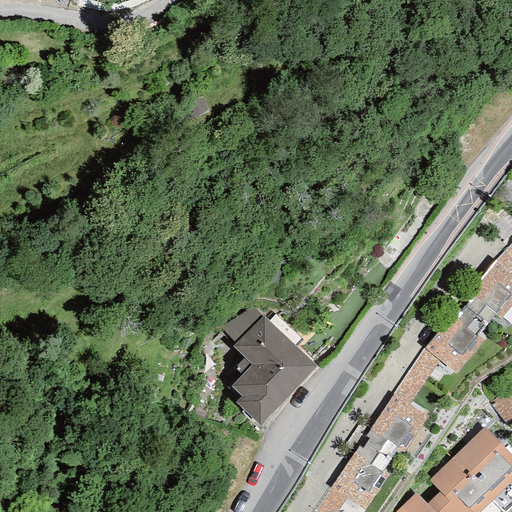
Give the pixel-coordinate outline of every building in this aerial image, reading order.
[(468,302),(464,306),(486,324),(493,314),(500,319),(511,303),(511,273),(511,272),(511,271),(511,243),(496,260),(462,297),(468,302)] [(449,319),(425,348),(439,360),(455,373),(484,340),(477,335),(486,324),(464,306),(449,319)] [(316,367),(252,307),(221,327),(234,344),(232,347),(243,358),(234,367),(242,374),(231,386),(240,396),(234,402),(259,426),(316,367)] [(409,404),(439,360),(425,348),(393,394),(409,404)] [(427,416),(409,404),(393,394),(362,442),(389,460),(399,447),(404,451),(427,416)] [(479,511),(511,480),(511,456),(484,427),(428,481),(439,492),(427,504),(434,511),(479,511)] [(383,470),(389,460),(362,442),(331,488),(347,498),(363,509),(388,473),(383,470)] [(337,511),(347,498),(331,488),(314,511),(337,511)] [(434,511),(427,504),(415,493),(395,511),(434,511)]
